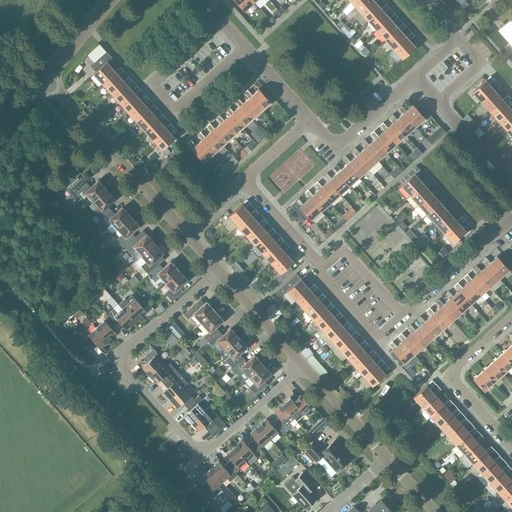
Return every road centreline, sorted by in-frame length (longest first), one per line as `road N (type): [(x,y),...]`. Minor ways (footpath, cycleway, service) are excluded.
road 1 (residential): [(218,269),(127,358),(129,378),(201,457),(302,365)]
road 2 (residential): [(245,48),(174,110),(151,83),(222,22)]
road 3 (residential): [(183,233),(46,80)]
road 4 (residential): [(511,446),(448,374),(511,317)]
road 5 (residential): [(402,315),(511,220)]
road 6 (residential): [(415,79),(336,147),(308,121)]
road 7 (residential): [(386,464),(302,365)]
road 8 (residential): [(302,365),(218,269)]
road 9 (residential): [(322,267),(318,272),(378,337),(402,315)]
